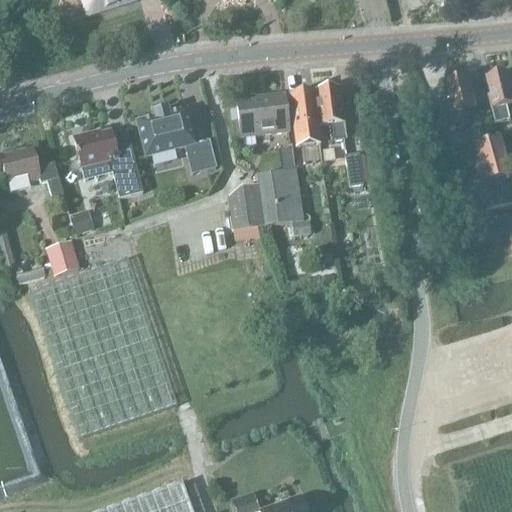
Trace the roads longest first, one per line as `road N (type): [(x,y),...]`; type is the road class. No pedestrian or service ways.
road 1 (unclassified): [(413,511),(402,470),(415,393),(415,280),(381,45)]
road 2 (tertiary): [(0,111),(200,62),(381,45)]
road 3 (tertiary): [(381,45),(511,34)]
